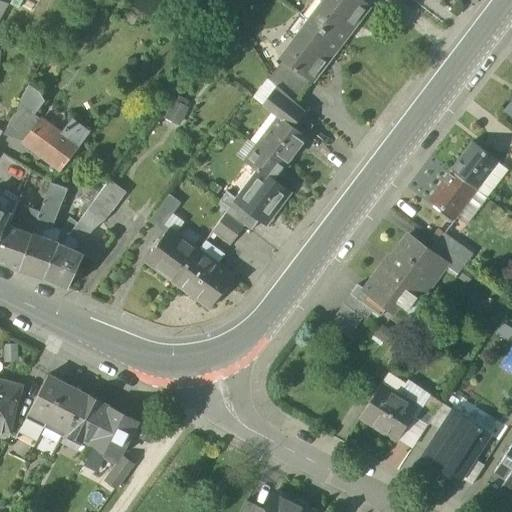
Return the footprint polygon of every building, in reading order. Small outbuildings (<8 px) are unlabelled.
[(324,0),(309,21),(342,45),(370,7),(360,0),(324,0)] [(0,1),(0,21),(9,5),(0,1)] [(342,45),(309,21),(281,57),(284,60),(269,79),(277,86),(278,87),(294,102),(311,80),(313,82),(342,45)] [(278,87),(277,86),(262,105),(279,118),(280,116),(305,136),(313,126),(301,117),(305,111),(294,102),(278,87)] [(30,95),(6,127),(25,141),(40,122),(35,117),(44,105),(30,95)] [(284,168),(307,137),(305,136),(280,116),(279,118),(257,147),(280,165),(280,164),(284,168)] [(25,141),(62,170),(78,150),(40,122),(25,141)] [(472,142),(451,170),(477,191),(499,162),(472,142)] [(280,165),(257,147),(245,162),(259,173),(237,200),(261,220),(265,223),(289,194),(273,181),(284,168),(280,164),(280,165)] [(477,191),(451,170),(429,199),(455,219),(477,191)] [(0,208),(10,215),(16,203),(0,193),(0,208)] [(221,203),(254,229),(261,220),(237,200),(228,193),(221,203)] [(151,220),(164,229),(181,206),(168,196),(151,220)] [(44,204),(26,198),(16,228),(33,234),(44,204)] [(60,205),(46,199),(44,204),(33,234),(47,238),(60,205)] [(10,215),(0,208),(0,239),(6,224),(10,215)] [(229,215),(215,232),(231,245),(245,227),(229,215)] [(16,228),(6,224),(0,239),(0,262),(20,269),(33,234),(16,228)] [(82,253),(83,254),(83,255),(96,261),(115,236),(103,227),(89,245),(82,253)] [(199,251),(169,228),(145,261),(176,283),(199,251)] [(443,233),(435,242),(428,252),(436,258),(435,259),(457,275),(473,255),(448,236),(443,233)] [(47,238),(33,234),(20,269),(43,277),(59,242),(47,238)] [(420,280),(435,259),(436,258),(428,252),(406,236),(391,257),(394,258),(384,271),(380,268),(364,290),(388,307),(391,309),(394,304),(412,317),(423,301),(420,300),(429,287),(420,280)] [(82,253),(89,245),(82,240),(75,250),(82,253)] [(75,250),(59,242),(43,277),(68,288),(83,255),(83,254),(82,253),(75,250)] [(234,276),(199,251),(176,283),(210,309),(234,276)] [(364,290),(358,285),(351,295),(373,311),(381,317),(388,307),(364,290)] [(373,311),(351,295),(343,304),(363,318),(366,321),(373,311)] [(363,318),(343,304),(336,314),(356,328),(363,318)] [(356,328),(336,314),(330,323),(349,337),(356,328)] [(48,375),(26,418),(44,427),(66,384),(48,375)] [(22,386),(0,380),(0,433),(9,436),(13,420),(7,418),(10,404),(16,405),(22,386)] [(84,394),(66,384),(44,427),(62,436),(65,431),(84,394)] [(417,408),(381,385),(360,417),(396,440),(412,415),(417,408)] [(89,396),(84,394),(65,431),(92,444),(111,407),(103,403),(89,396)] [(430,424),(442,406),(430,398),(417,418),(429,425),(430,424)] [(441,431),(453,413),(442,406),(430,424),(441,431)] [(137,421),(111,407),(92,444),(118,458),(137,421)] [(489,437),(453,413),(441,431),(422,460),(458,484),(461,480),(474,460),(489,437)] [(511,445),(495,472),(506,479),(500,489),(507,495),(507,494),(511,497),(511,445)] [(484,467),(474,460),(461,480),(471,487),(484,467)] [(314,511),(276,492),(266,511),(265,511),(314,511)] [(265,511),(266,511),(246,501),(240,511),(265,511)]
